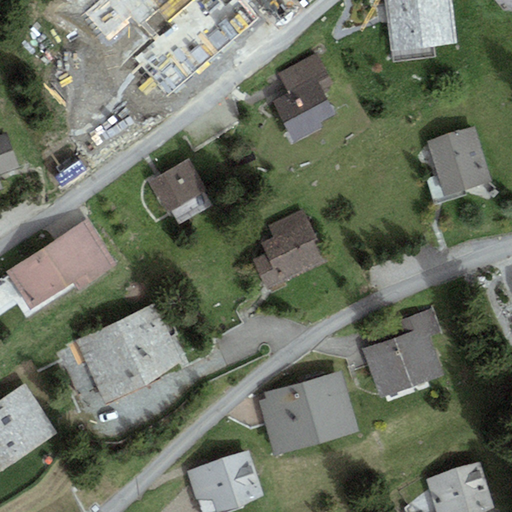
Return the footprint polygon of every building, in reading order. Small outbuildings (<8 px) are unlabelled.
[(452,0),(384,0),(391,51),(457,43),(452,0)] [(511,0),(495,0),(502,9),(511,9),(511,0)] [(317,51),(277,73),(287,91),(271,100),(293,141),(322,125),(320,121),(336,113),(324,90),(335,84),(317,51)] [(475,126),(428,141),(445,196),(492,182),(475,126)] [(0,135),(0,189),(3,188),(0,181),(0,174),(20,167),(8,133),(0,135)] [(150,182),(169,213),(207,191),(189,159),(150,182)] [(253,259),(268,290),(328,261),(303,209),(268,225),(274,237),(261,243),(265,253),(253,259)] [(88,218),(6,271),(30,309),(74,282),(78,289),(117,264),(88,218)] [(76,341),(107,402),(185,363),(155,302),(76,341)] [(361,348),(379,398),(444,375),(429,335),(445,329),(437,307),(399,321),(403,333),(361,348)] [(342,370),(264,393),(266,398),(258,400),(275,456),(360,432),(342,370)] [(0,470),(58,432),(25,381),(0,397),(0,470)] [(249,449),(186,471),(196,500),(198,499),(202,511),(231,511),(244,508),(243,504),(265,496),(249,449)] [(478,511),(494,507),(480,462),(425,479),(428,489),(404,507),(404,511),(478,511)] [(37,511),(85,511),(74,491),(37,511)] [(319,511),(317,499),(283,510),(283,511),(319,511)]
